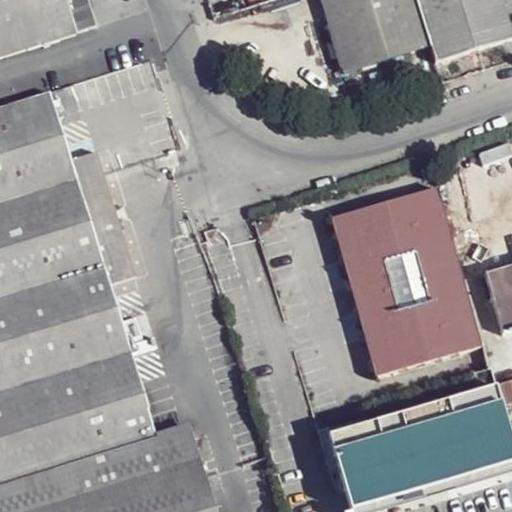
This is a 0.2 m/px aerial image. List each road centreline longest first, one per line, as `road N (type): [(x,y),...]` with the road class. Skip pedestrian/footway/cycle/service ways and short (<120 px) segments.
road 1 (residential): [(511,99),(340,150),(310,148),(246,124)]
road 2 (unclassified): [(246,124),(201,80),(170,0)]
